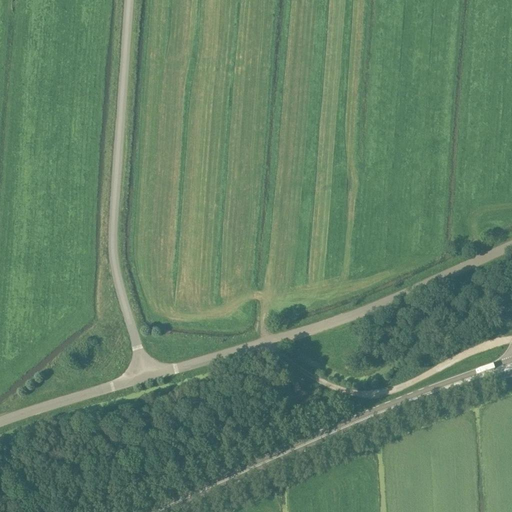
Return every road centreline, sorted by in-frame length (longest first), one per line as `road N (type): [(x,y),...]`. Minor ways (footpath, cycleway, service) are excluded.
road 1 (unclassified): [(144,375),(387,302),(511,245)]
road 2 (primary): [(511,367),(396,405),(154,511)]
road 3 (unclassified): [(144,375),(111,248),(128,0)]
road 4 (unclassified): [(0,421),(144,375)]
